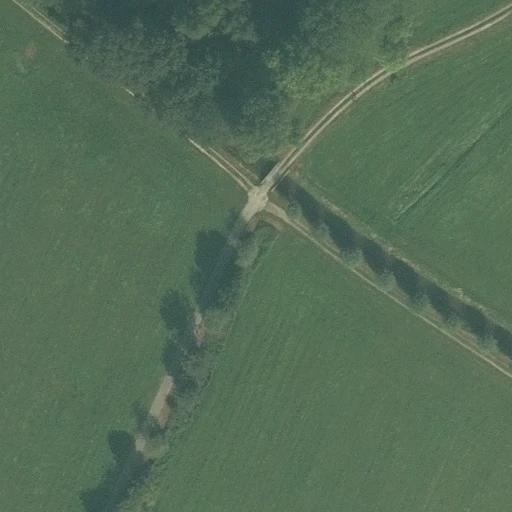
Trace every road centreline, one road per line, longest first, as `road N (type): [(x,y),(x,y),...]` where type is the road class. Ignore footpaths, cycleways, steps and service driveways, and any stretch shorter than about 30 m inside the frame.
road 1 (track): [(256,198),(109,511)]
road 2 (track): [(256,198),(356,92),(511,8)]
road 3 (track): [(256,198),(15,0)]
